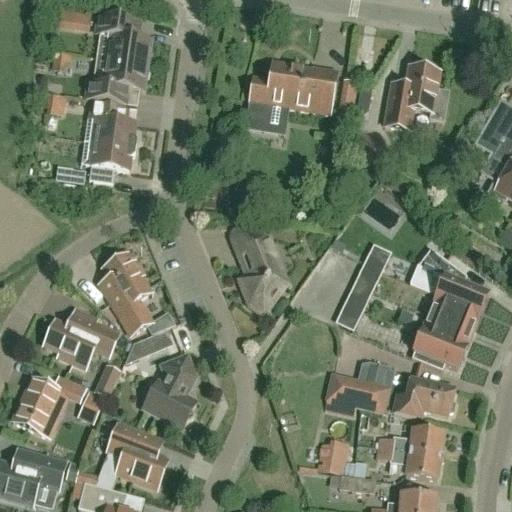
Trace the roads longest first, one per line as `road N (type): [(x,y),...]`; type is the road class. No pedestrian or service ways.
road 1 (residential): [(207,511),(241,415),(231,355),(174,207)]
road 2 (residential): [(0,370),(57,263),(174,207)]
road 3 (tertiary): [(305,5),(511,40)]
road 4 (residential): [(174,207),(194,0)]
road 5 (tertiary): [(484,511),(511,386)]
